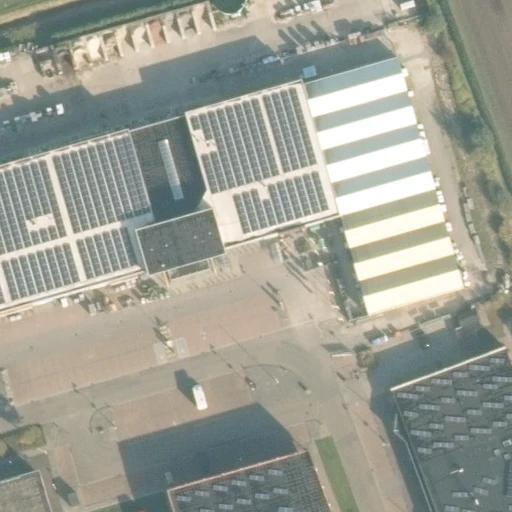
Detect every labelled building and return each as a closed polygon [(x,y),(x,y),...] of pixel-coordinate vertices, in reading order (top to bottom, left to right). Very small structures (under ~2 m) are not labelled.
[(464,289),(398,59),(303,86),(302,82),(0,168),(0,315),(168,268),(340,218),(368,317),(464,289)] [(480,322),(475,309),(456,316),(461,329),(480,322)] [(511,511),(511,367),(505,349),(467,363),(390,391),(435,511),(511,511)] [(331,511),(309,453),(298,456),(168,493),(173,511),(331,511)] [(0,511),(49,511),(39,475),(16,482),(15,477),(4,480),(6,485),(0,486),(0,511)] [(80,506),(76,493),(67,496),(71,508),(80,506)]
